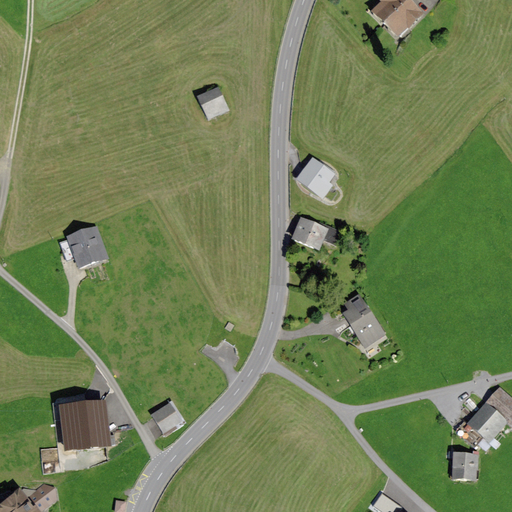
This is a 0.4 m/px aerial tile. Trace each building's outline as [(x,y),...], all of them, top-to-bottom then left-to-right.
[(408,0),(388,0),(374,12),(401,43),(426,20),(408,0)] [(220,93),(201,101),(211,122),(230,114),(220,93)] [(344,176),(315,160),(303,182),(332,198),(344,176)] [(332,231),(306,221),(298,240),(324,250),(332,231)] [(97,228),(66,239),(67,242),(60,245),(66,263),(73,261),(76,271),(108,260),(97,228)] [(368,306),(347,318),(363,348),(385,337),(368,306)] [(216,330),(232,342),(249,320),(232,308),(216,330)] [(511,397),(501,389),(473,423),(497,443),(511,425),(511,397)] [(106,404),(61,409),(66,453),(111,448),(106,404)] [(172,404),(151,417),(165,438),(185,424),(172,404)] [(45,467),(61,466),(61,448),(45,449),(45,467)] [(482,457),(455,456),(454,480),(481,481),(482,457)] [(26,499),(20,490),(0,506),(0,511),(43,511),(57,501),(55,489),(43,485),(26,499)] [(127,511),(128,502),(118,501),(117,511),(127,511)]
